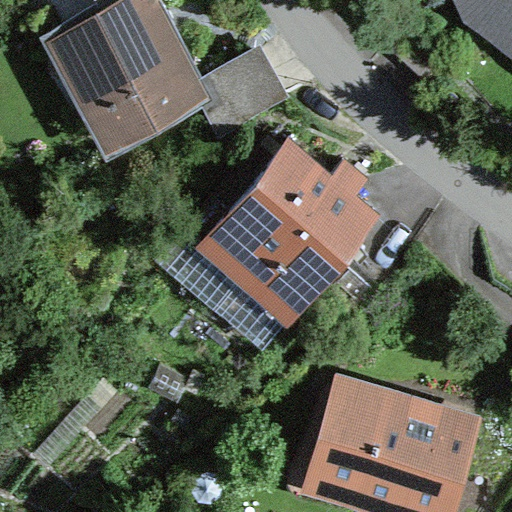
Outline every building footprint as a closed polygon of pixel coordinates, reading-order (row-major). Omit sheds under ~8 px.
[(103,0),(59,24),(122,138),(209,91),(166,8),(160,0),(103,0)] [(374,0),(364,13),(391,37),(423,0),(374,0)] [(456,18),(435,0),(423,0),(391,37),(418,60),(456,18)] [(511,0),(478,0),(494,24),(511,35),(511,0)] [(210,100),(224,127),(282,97),(256,47),(210,71),(222,94),(210,100)] [(276,150),(290,134),(275,122),(262,139),(276,150)] [(332,170),(290,134),(276,150),(204,233),(204,234),(179,263),(263,335),(342,244),(371,210),(374,207),(354,190),(367,175),(344,155),(332,170)] [(411,244),(371,210),(342,244),(382,278),(411,244)] [(404,406),(336,385),(309,474),(436,511),(448,511),(478,414),(407,393),(404,406)]
